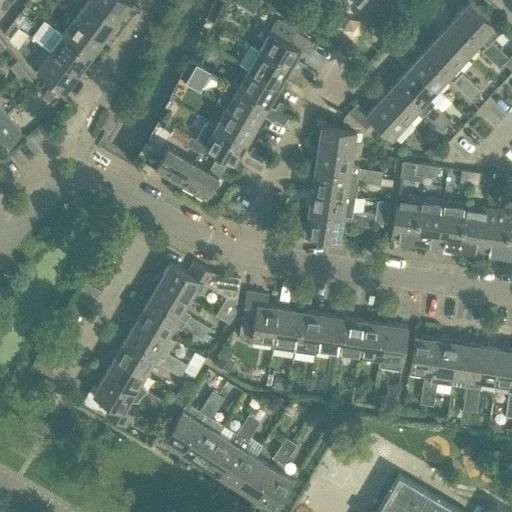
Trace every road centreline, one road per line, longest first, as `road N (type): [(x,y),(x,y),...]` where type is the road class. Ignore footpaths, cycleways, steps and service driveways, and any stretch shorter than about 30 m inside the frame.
road 1 (residential): [(250,255),(511,295)]
road 2 (residential): [(56,387),(152,209)]
road 3 (residential): [(250,255),(281,161),(341,80)]
road 4 (residential): [(10,240),(61,184),(76,179),(152,209)]
